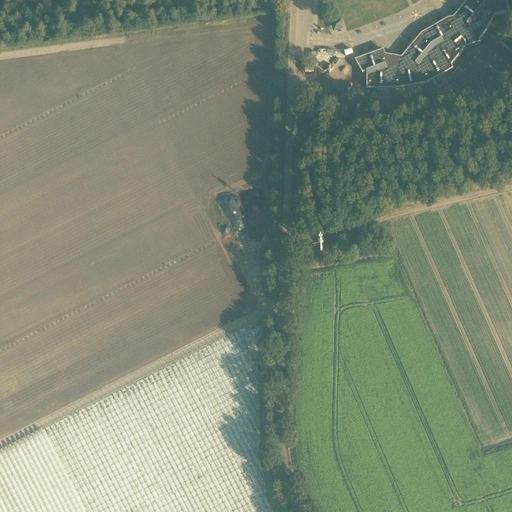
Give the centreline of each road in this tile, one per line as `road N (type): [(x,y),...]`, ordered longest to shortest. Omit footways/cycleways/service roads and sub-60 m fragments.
road 1 (unclassified): [(294,511),(280,408),(294,0)]
road 2 (track): [(268,310),(0,448)]
